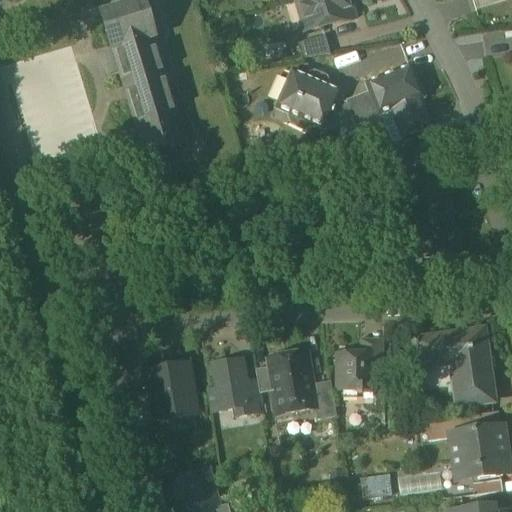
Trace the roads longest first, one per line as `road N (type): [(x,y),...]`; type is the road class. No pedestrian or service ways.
road 1 (unclassified): [(65,341),(239,312),(511,305)]
road 2 (unclassified): [(511,281),(463,78),(421,0)]
road 3 (unclassified): [(0,118),(65,341)]
road 4 (unclassified): [(65,341),(113,511)]
